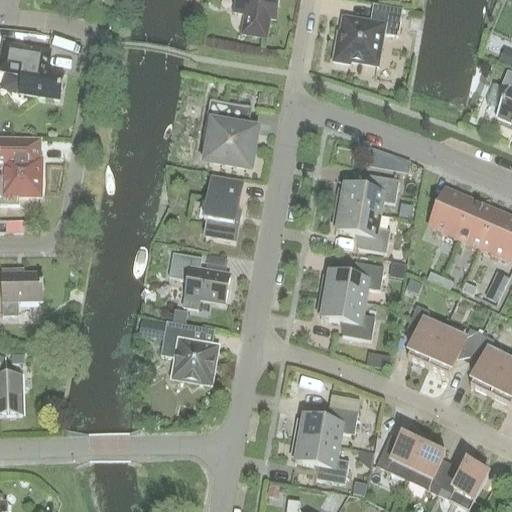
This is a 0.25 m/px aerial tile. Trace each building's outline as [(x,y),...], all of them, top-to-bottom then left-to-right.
[(275,22),(279,0),(236,0),(234,15),(250,18),(246,37),(266,41),(270,21),(275,22)] [(370,25),(343,20),(338,47),(335,47),(332,65),(350,68),(350,65),(378,70),(384,37),(398,40),(403,12),(373,7),(370,25)] [(59,103),(64,75),(32,70),(34,58),(11,54),(7,75),(23,77),(19,97),(59,103)] [(511,76),(508,75),(502,89),(508,92),(496,120),(511,126),(511,127),(511,128),(511,76)] [(247,134),(251,112),(210,104),(203,145),(211,147),(208,164),(249,171),(255,135),(247,134)] [(41,163),(39,163),(39,142),(0,141),(0,171),(5,171),(5,181),(0,180),(0,207),(18,208),(18,199),(40,199),(41,163)] [(386,158),(384,173),(399,176),(401,163),(386,158)] [(339,193),(335,211),(380,219),(382,206),(395,208),(399,184),(370,179),(368,192),(346,188),(346,187),(345,187),(343,194),(339,193)] [(237,217),(242,186),(212,181),(204,225),(208,226),(205,242),(236,247),(241,217),(237,217)] [(431,232),(457,243),(472,206),(447,195),(431,232)] [(457,243),(482,254),(497,217),(472,206),(457,243)] [(380,219),(335,211),(332,229),(337,230),(336,237),(337,237),(337,236),(360,240),(358,253),(386,258),(390,234),(377,232),(380,219)] [(511,223),(497,217),(482,254),(507,265),(511,253),(511,223)] [(32,223),(8,224),(9,235),(33,234),(32,223)] [(225,306),(230,280),(200,275),(202,262),(173,257),(169,281),(188,284),(185,299),(184,310),(200,312),(202,302),(225,306)] [(320,298),(364,306),(367,293),(380,295),(384,271),(355,266),(353,279),(330,275),(331,274),(329,274),(328,281),(323,280),(320,298)] [(15,277),(15,273),(2,273),(3,320),(19,320),(19,305),(43,305),(43,290),(44,290),(43,287),(42,276),(15,277)] [(432,274),(428,283),(440,287),(443,279),(432,274)] [(440,287),(451,292),(454,284),(443,279),(440,287)] [(478,290),(466,285),(463,293),(475,297),(478,290)] [(490,289),(486,299),(498,306),(503,296),(490,289)] [(362,319),(364,306),(320,298),(317,316),(322,317),(321,324),(322,324),(322,323),(345,327),(342,340),(371,345),(375,321),(362,319)] [(408,362),(428,371),(445,334),(424,325),(429,315),(417,309),(405,337),(406,338),(408,333),(418,338),(408,362)] [(153,324),(150,340),(162,342),(165,326),(153,324)] [(162,350),(161,359),(177,362),(173,381),(211,388),(217,351),(213,350),(192,346),(195,330),(167,325),(162,350)] [(470,362),(470,363),(482,338),(470,333),(465,343),(445,334),(428,371),(449,380),(460,356),(470,361),(470,362)] [(470,390),(491,400),(509,364),(489,354),(494,344),(482,338),(470,363),(471,363),(472,361),(482,366),(470,390)] [(22,358),(10,358),(10,368),(22,367),(22,358)] [(377,358),(375,371),(388,373),(390,361),(377,358)] [(0,419),(22,419),(21,380),(5,380),(4,362),(0,362),(0,419)] [(511,366),(509,364),(491,400),(511,411),(511,408),(511,366)] [(298,424),(294,442),(338,450),(341,436),(354,439),(358,415),(329,410),(327,423),(305,419),(305,418),(304,417),(302,425),(298,424)] [(392,436),(376,470),(388,476),(407,485),(425,446),(416,442),(416,440),(409,439),(405,437),(401,444),(391,439),(393,436),(392,436)] [(338,450),(294,442),(291,459),(296,460),(295,468),(296,468),(296,466),(319,470),(316,484),(345,489),(349,465),(336,463),(338,450)] [(425,446),(407,485),(426,494),(438,499),(453,469),(442,464),(446,456),(442,454),(436,450),(435,451),(425,446)] [(453,469),(438,499),(462,511),(470,511),(488,477),(484,476),(479,471),(477,472),(467,467),(463,474),(453,469)] [(369,486),(356,484),(354,496),(367,498),(369,486)] [(269,487),(267,497),(277,498),(279,489),(269,487)] [(299,511),(300,505),(288,503),(286,511),(299,511)]
